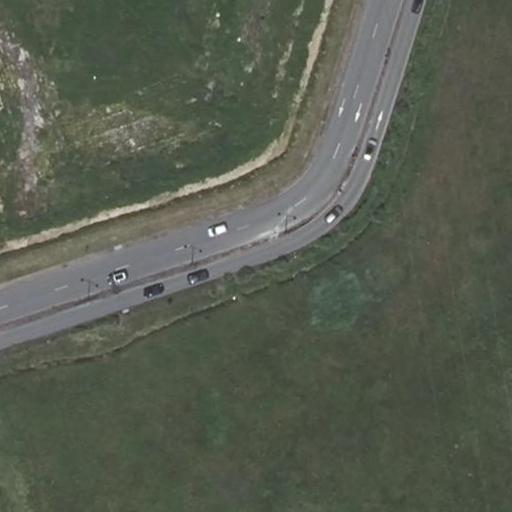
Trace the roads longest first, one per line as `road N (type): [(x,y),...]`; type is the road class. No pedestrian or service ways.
road 1 (unclassified): [(0,342),(252,260),(327,222),(365,166),(417,0)]
road 2 (unclassified): [(387,0),(337,154),(305,197),(244,228),(0,309)]
